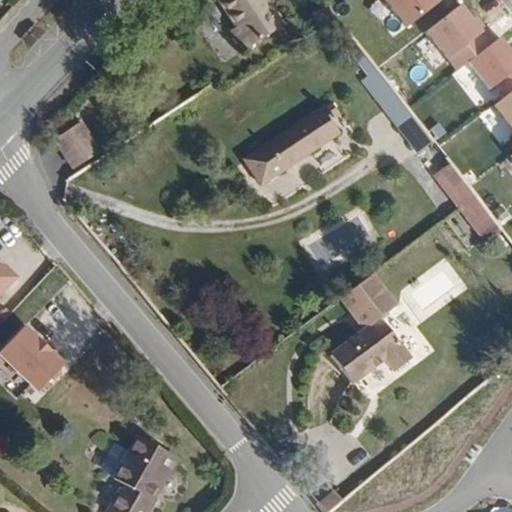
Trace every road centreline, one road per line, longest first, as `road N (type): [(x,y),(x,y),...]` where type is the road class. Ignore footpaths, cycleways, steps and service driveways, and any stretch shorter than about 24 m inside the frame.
road 1 (tertiary): [(269,488),(0,143)]
road 2 (unknown): [(45,201),(229,220),(275,210),(391,139)]
road 3 (primary): [(0,112),(108,0)]
